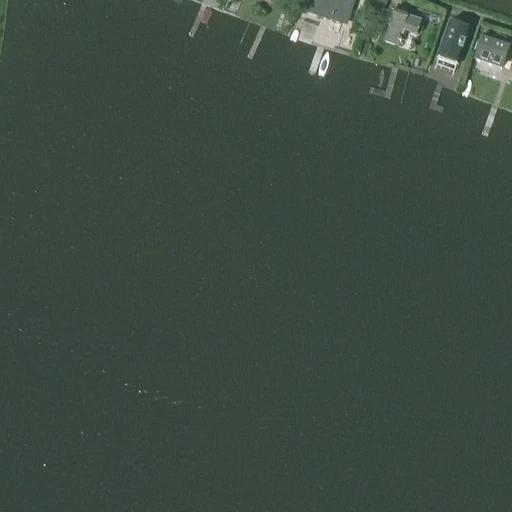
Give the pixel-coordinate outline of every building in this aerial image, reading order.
[(347,28),(355,2),(349,0),(309,0),(305,15),(347,28)] [(385,9),(387,0),(376,0),(375,5),(385,9)] [(417,36),(421,24),(390,14),(386,25),(389,26),(384,42),(398,47),(403,31),(417,36)] [(448,25),(435,60),(455,67),(467,32),(448,25)] [(481,39),(474,60),(501,70),(508,48),(481,39)]
